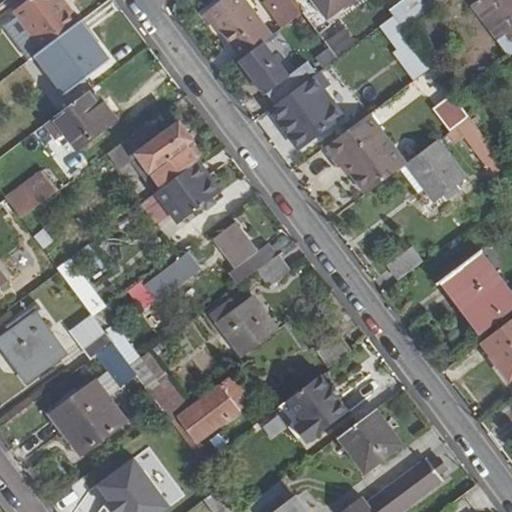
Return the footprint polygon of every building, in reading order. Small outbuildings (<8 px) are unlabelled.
[(27,0),(15,9),(14,10),(43,50),(75,26),(79,24),(68,9),(63,12),(53,0),(27,0)] [(53,0),(63,12),(68,9),(61,0),(53,0)] [(219,26),(243,58),(265,41),(273,36),(245,0),(222,0),(205,13),(216,28),(219,26)] [(288,0),(275,0),(268,5),(273,12),(288,0)] [(284,27),(303,13),(294,0),(288,0),(273,12),(284,27)] [(350,0),(314,0),(327,17),(350,0)] [(418,0),(402,0),(388,11),(405,33),(415,25),(449,1),(448,0),(422,0),(420,2),(418,0)] [(511,0),(478,0),(475,3),(511,52),(511,0)] [(79,24),(75,26),(91,47),(95,44),(98,42),(82,21),(79,24)] [(339,25),(324,39),(338,55),(354,41),(339,25)] [(67,92),(108,61),(95,44),(91,47),(75,26),(43,50),(37,54),(65,92),(67,92)] [(275,106),(317,74),(308,62),(291,75),(265,41),(243,58),(240,60),(265,95),(266,94),(275,106)] [(328,48),(315,58),(323,69),(337,59),(328,48)] [(424,59),(411,69),(418,78),(431,69),(424,59)] [(331,115),(333,114),(308,81),(275,106),(270,109),(300,149),(325,130),(320,124),(331,115)] [(99,105),(98,105),(88,91),(42,126),(53,140),(62,134),(76,153),(116,123),(101,102),(99,105)] [(452,106),(440,115),(450,129),(462,121),(452,106)] [(338,159),(340,158),(367,194),(400,168),(405,165),(368,114),(327,144),(338,159)] [(459,125),(448,133),(455,141),(465,134),(491,168),(497,176),(505,168),(500,161),(468,118),(459,125)] [(154,134),(146,123),(104,155),(113,165),(153,135),(154,134)] [(180,123),(138,154),(163,188),(197,163),(184,147),(193,140),(180,123)] [(437,141),(407,163),(426,188),(436,201),(437,201),(465,179),(437,141)] [(197,163),(163,188),(158,192),(172,212),(180,222),(181,221),(219,193),(197,163)] [(405,165),(400,168),(419,194),(420,192),(426,188),(407,163),(405,165)] [(56,191),(45,176),(8,203),(19,219),(56,191)] [(511,181),(508,176),(496,185),(505,197),(511,192),(511,181)] [(172,212),(158,192),(142,204),(157,223),(172,212)] [(511,197),(501,206),(511,222),(511,197)] [(256,252),(235,223),(215,238),(217,240),(236,267),(228,273),(238,284),(258,269),(277,255),(277,254),(269,243),(256,252)] [(44,228),(34,237),(44,249),(54,241),(44,228)] [(87,246),(70,259),(77,268),(94,255),(87,246)] [(412,249),(410,250),(388,267),(398,279),(421,261),(412,249)] [(200,270),(188,254),(147,285),(158,300),(199,270),(200,270)] [(269,282),(287,269),(277,255),(258,269),(269,283),(269,282)] [(511,298),(479,255),(448,278),(486,328),(511,308),(511,298)] [(448,278),(441,283),(479,334),(486,328),(448,278)] [(88,289),(77,297),(91,316),(93,318),(103,310),(88,289)] [(230,301),(211,316),(243,359),(280,332),(253,296),(251,298),(236,309),(230,301)] [(14,322),(19,329),(0,341),(26,379),(62,355),(36,315),(40,312),(36,305),(13,320),(14,322)] [(104,334),(112,344),(129,367),(141,358),(104,309),(103,310),(93,318),(104,334)] [(71,330),(70,331),(83,349),(104,334),(93,318),(91,316),(71,330)] [(511,319),(481,342),(492,357),(498,352),(511,370),(511,319)] [(104,334),(83,349),(91,360),(97,355),(112,344),(104,334)] [(339,337),(338,338),(318,353),(329,367),(350,352),(339,337)] [(97,355),(121,388),(136,377),(129,367),(112,344),(97,355)] [(129,367),(166,416),(186,402),(170,381),(171,380),(149,352),(141,358),(129,367)] [(511,370),(498,352),(492,357),(508,378),(511,375),(511,370)] [(349,411),(322,375),(287,401),(301,420),(294,426),(307,443),(349,411)] [(181,416),(199,441),(200,440),(245,408),(238,398),(244,394),(232,377),(190,407),(179,414),(181,416)] [(125,421),(97,383),(53,416),(54,417),(81,454),(125,421)] [(244,394),(238,398),(245,408),(251,403),(251,402),(244,394)] [(166,416),(202,464),(212,456),(200,440),(199,441),(181,416),(179,414),(190,407),(186,402),(166,416)] [(399,445),(401,444),(376,410),(362,420),(338,438),(363,472),(399,445)] [(216,435),(209,440),(218,450),(224,444),(216,435)] [(162,511),(170,507),(134,458),(98,485),(110,501),(117,511),(162,511)] [(401,511),(443,481),(425,458),(367,502),(362,495),(342,510),(344,511),(401,511)] [(243,511),(305,511),(282,480),(242,510),(243,511)] [(204,501),(212,511),(237,511),(220,489),(204,501)] [(117,511),(110,501),(107,504),(112,511),(117,511)]
